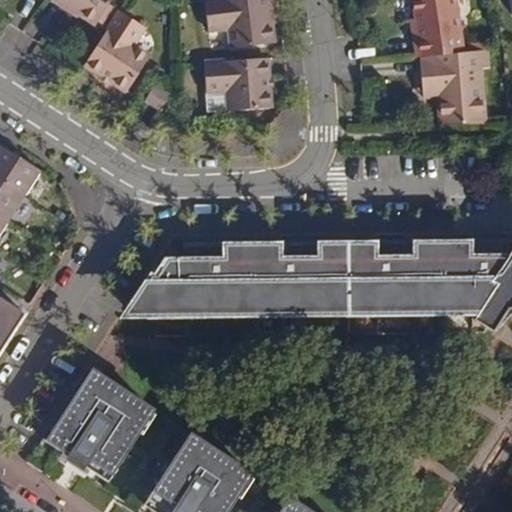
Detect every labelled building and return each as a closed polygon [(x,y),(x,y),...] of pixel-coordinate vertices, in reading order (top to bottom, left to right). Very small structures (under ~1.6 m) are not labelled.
[(78,15),(80,12),(82,10),(82,8),(68,0),(53,0),(54,0),(78,15)] [(112,4),(114,0),(68,0),(82,8),(82,10),(80,12),(97,23),(99,19),(106,24),(116,7),(112,4)] [(276,46),(272,24),(268,24),(264,0),(221,0),(204,2),(209,33),(230,31),(232,50),(276,46)] [(275,24),(271,0),(264,0),(268,24),(272,24),(275,24)] [(419,57),(423,56),(467,52),(459,0),(415,0),(419,19),(422,37),(417,37),(419,57)] [(148,26),(122,10),(87,63),(105,75),(107,71),(112,75),(110,78),(130,91),(153,54),(137,44),(148,26)] [(494,68),(492,50),(482,51),(484,69),(494,68)] [(482,51),(467,52),(423,56),(425,91),(442,90),(442,98),(444,123),(490,123),(484,69),(482,51)] [(273,110),(272,93),(272,87),(268,87),(267,82),(271,82),(271,78),(270,59),(206,63),(208,94),(230,92),(231,114),(273,110)] [(172,96),(156,85),(148,99),(164,109),(172,96)] [(425,91),(426,99),(442,98),(442,90),(425,91)] [(0,178),(26,196),(43,170),(0,141),(0,178)] [(0,213),(10,220),(26,196),(0,178),(0,213)] [(0,235),(10,220),(0,213),(0,235)] [(218,257),(194,257),(195,264),(186,264),(186,257),(166,257),(166,265),(159,264),(154,273),(137,300),(144,300),(145,318),(145,319),(472,318),(472,322),(490,333),(496,334),(493,330),(506,309),(510,311),(511,308),(511,246),(503,260),(502,255),(480,256),(480,262),(473,262),(471,263),(471,255),(471,242),(411,241),(412,256),(412,262),(404,262),(404,256),(380,255),(381,265),(377,265),(376,242),(317,241),(317,257),(317,263),(308,263),(308,257),(287,257),(286,265),(281,265),(281,242),(221,242),(222,265),(217,265),(218,257)] [(136,319),(145,319),(145,318),(144,300),(137,300),(154,273),(148,272),(127,307),(136,306),(136,319)] [(0,296),(0,347),(23,311),(0,296)] [(91,370),(81,387),(89,393),(100,375),(91,370)] [(83,466),(91,471),(109,482),(141,433),(144,426),(145,425),(137,420),(148,404),(144,404),(100,375),(89,393),(81,387),(46,442),(63,452),(71,457),(73,455),(85,463),(83,466)] [(156,414),(146,407),(137,420),(145,425),(144,426),(141,433),(144,435),(156,414)] [(188,455),(180,450),(145,504),(156,511),(229,511),(243,491),(235,486),(245,470),(198,439),(188,455)] [(88,477),(91,471),(83,466),(85,463),(73,455),(71,457),(63,452),(59,458),(74,467),(88,477)] [(289,511),(310,511),(296,502),(289,511)]
